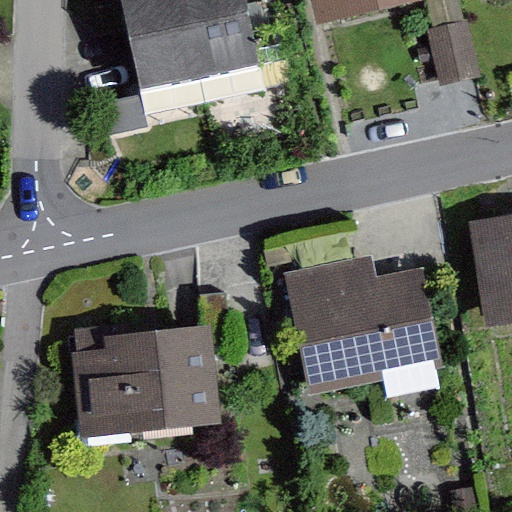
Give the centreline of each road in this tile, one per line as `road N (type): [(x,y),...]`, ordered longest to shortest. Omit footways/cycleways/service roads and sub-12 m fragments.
road 1 (residential): [(511,149),(32,251)]
road 2 (residential): [(32,251),(8,511)]
road 3 (residential): [(40,0),(32,251)]
